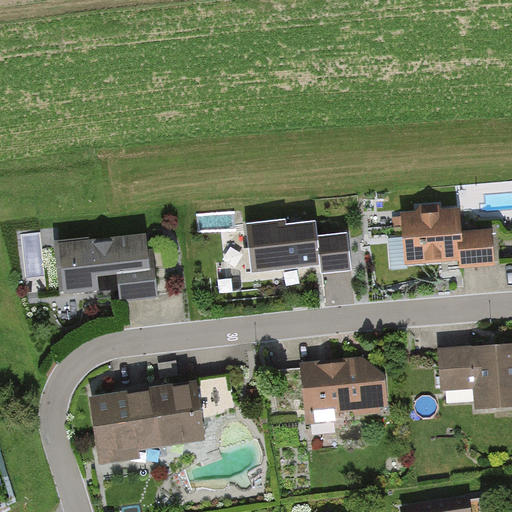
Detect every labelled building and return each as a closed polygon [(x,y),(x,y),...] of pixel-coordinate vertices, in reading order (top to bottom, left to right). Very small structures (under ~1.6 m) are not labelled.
[(406,218),(409,273),(466,270),(466,276),(500,274),(498,235),(467,237),(466,214),(406,218)] [(287,219),(247,224),(252,270),(313,264),(322,263),(323,274),(352,270),(348,233),(319,236),(318,221),(287,225),(287,219)] [(151,234),(58,244),(64,296),(99,292),(97,275),(120,272),(123,302),(159,298),(153,249),(151,234)] [(511,352),(442,356),(444,395),(476,394),(477,415),(511,413),(511,352)] [(386,365),(305,373),(311,430),(392,422),(386,365)] [(205,436),(197,387),(152,393),(159,443),(205,436)] [(159,443),(152,393),(95,402),(102,452),(159,443)]
